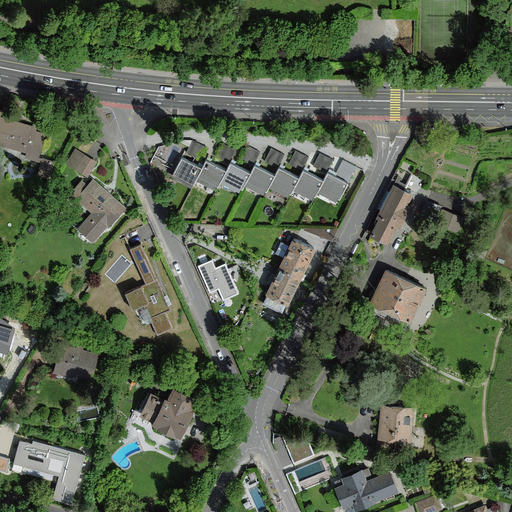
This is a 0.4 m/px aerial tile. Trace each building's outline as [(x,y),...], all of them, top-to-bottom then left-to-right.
[(45,136),(35,132),(35,129),(0,118),(0,146),(1,144),(28,152),(27,157),(37,160),(45,136)] [(199,158),(205,146),(192,140),(186,152),(199,158)] [(230,161),(236,149),(222,142),(216,154),(230,161)] [(254,164),(260,152),(247,145),(241,157),(254,164)] [(279,166),(285,154),(271,147),(265,159),(279,166)] [(79,170),(87,156),(75,149),(68,163),(79,170)] [(303,169),(309,157),(296,150),(290,162),(303,169)] [(327,171),(333,159),(320,152),(314,164),(327,171)] [(87,156),(79,170),(88,176),(96,162),(87,156)] [(198,176),(202,167),(182,157),(174,174),(195,184),(198,176)] [(56,162),(44,158),(39,175),(51,179),(56,162)] [(206,159),(202,167),(198,176),(219,187),(223,179),(227,170),(206,159)] [(343,160),(336,175),(349,182),(357,166),(343,160)] [(231,162),(227,170),(223,179),(243,189),(247,181),(251,172),(231,162)] [(255,164),(251,172),(247,181),(267,191),(271,184),(276,175),(255,164)] [(280,167),(276,175),(271,184),(292,193),(295,186),(300,177),(280,167)] [(304,169),(300,177),(295,186),(316,196),(320,189),(324,179),(304,169)] [(328,171),(324,179),(320,189),(340,199),(349,182),(336,175),(328,171)] [(125,208),(93,180),(88,187),(82,182),(74,191),(82,198),(80,200),(95,212),(80,230),(93,241),(108,224),(110,226),(125,208)] [(377,224),(373,233),(388,241),(396,225),(400,226),(410,207),(406,205),(413,190),(396,182),(375,223),(377,224)] [(464,218),(443,209),(437,223),(459,232),(464,218)] [(287,255),(281,267),(300,277),(315,247),(296,238),(290,249),(287,255)] [(287,255),(290,249),(288,248),(289,245),(282,241),(276,253),(284,257),(285,254),(287,255)] [(172,309),(142,243),(130,248),(146,283),(126,292),(133,309),(144,304),(158,335),(173,328),(166,312),(172,309)] [(214,256),(200,262),(211,290),(220,286),(225,297),(240,291),(227,259),(217,264),(214,256)] [(299,279),(300,277),(281,267),(277,276),(272,274),(268,282),(273,284),(274,281),(293,291),(299,279)] [(388,269),(373,303),(410,320),(425,287),(388,269)] [(287,303),(293,291),(274,281),(273,284),(268,293),(287,303)] [(0,325),(0,346),(7,349),(13,329),(0,325)] [(97,356),(62,346),(58,361),(59,362),(57,370),(76,375),(76,373),(91,377),(97,356)] [(138,366),(140,360),(134,358),(132,364),(138,366)] [(161,365),(154,362),(150,372),(157,374),(161,365)] [(152,395),(142,414),(180,432),(190,413),(188,412),(194,398),(175,389),(169,402),(167,401),(158,397),(152,395)] [(158,397),(167,401),(169,397),(161,393),(158,397)] [(386,406),(383,433),(393,434),(393,439),(407,440),(408,427),(412,427),(413,408),(386,406)] [(74,454),(27,441),(21,461),(55,471),(57,467),(69,470),(74,454)] [(0,467),(8,470),(12,456),(0,452),(0,467)] [(348,484),(339,488),(346,503),(355,499),(357,505),(372,499),(372,498),(395,489),(389,474),(366,483),(361,471),(346,478),(348,484)] [(346,503),(339,488),(334,490),(340,505),(346,503)] [(431,511),(443,507),(437,494),(417,502),(420,511),(431,511)]
